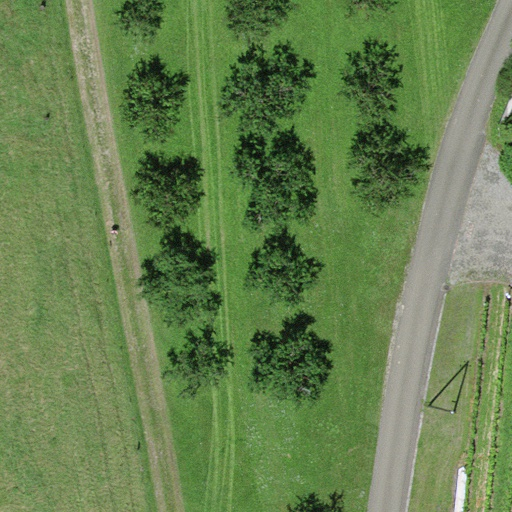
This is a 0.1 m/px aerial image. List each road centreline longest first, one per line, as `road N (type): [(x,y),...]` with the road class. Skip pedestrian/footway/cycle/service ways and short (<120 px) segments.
road 1 (unclassified): [(354,511),(352,482),(431,188),(510,0)]
road 2 (track): [(158,511),(74,0)]
